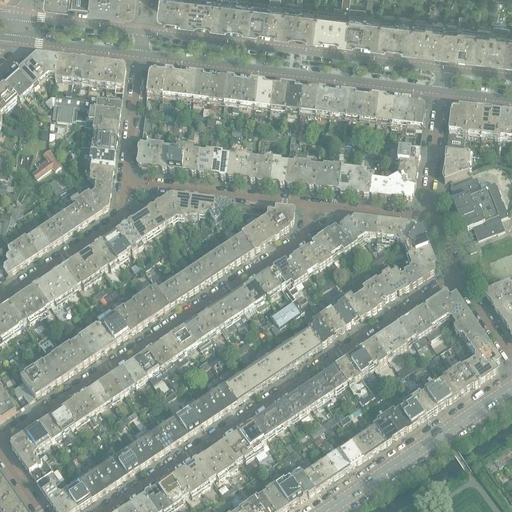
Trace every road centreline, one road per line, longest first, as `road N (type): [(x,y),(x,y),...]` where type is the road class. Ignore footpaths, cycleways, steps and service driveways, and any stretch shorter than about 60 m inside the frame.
road 1 (residential): [(455,277),(102,511)]
road 2 (residential): [(0,440),(300,239),(311,205)]
road 3 (residential): [(445,71),(144,33)]
road 4 (residential): [(141,54),(442,91)]
road 5 (tertiary): [(325,511),(511,387)]
road 6 (residential): [(125,182),(311,205)]
road 7 (residential): [(0,298),(113,224),(125,182)]
road 8 (residential): [(141,54),(125,182)]
road 9 (residential): [(311,205),(412,216),(429,203)]
road 10 (residential): [(144,33),(23,18)]
road 11 (residential): [(21,39),(141,54)]
